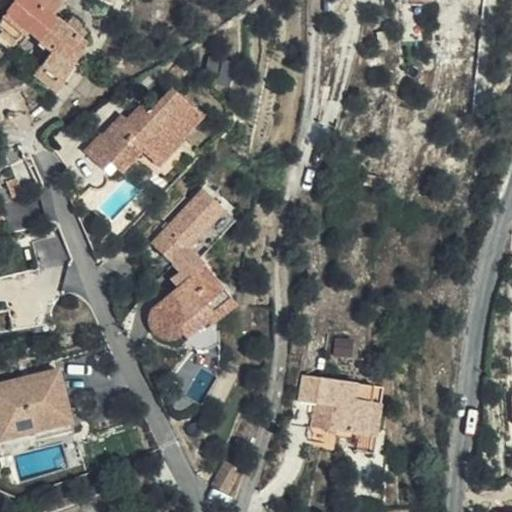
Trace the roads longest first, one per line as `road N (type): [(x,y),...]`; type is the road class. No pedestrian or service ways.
road 1 (residential): [(39,153),(203,511)]
road 2 (tertiary): [(455,511),(477,300),(511,192)]
